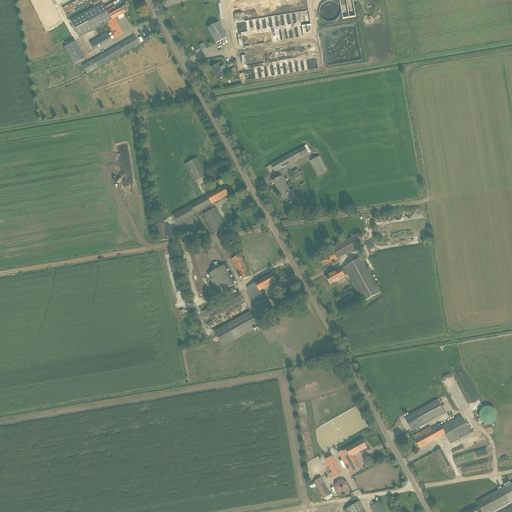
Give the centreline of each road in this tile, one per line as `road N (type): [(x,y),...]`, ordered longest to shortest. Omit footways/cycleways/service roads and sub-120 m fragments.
road 1 (track): [(0,273),(425,201),(409,70),(511,49)]
road 2 (unclassified): [(426,511),(147,0)]
road 3 (track): [(269,511),(414,490)]
